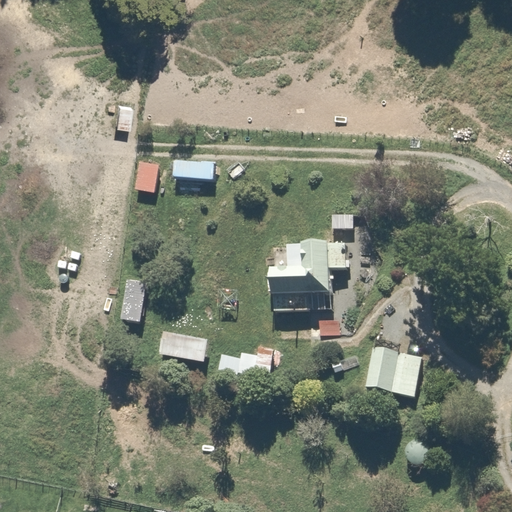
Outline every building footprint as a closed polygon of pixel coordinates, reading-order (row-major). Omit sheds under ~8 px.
[(112,121),(98,119),(95,144),(109,145),(112,121)] [(179,163),(178,181),(221,183),(222,165),(179,163)] [(194,182),(153,183),(153,199),(194,198),(194,182)] [(139,187),(118,185),(115,211),(137,213),(139,187)] [(317,298),(320,266),(244,267),(241,336),(300,336),(300,297),(317,298)] [(418,301),(399,294),(384,333),(403,340),(418,301)] [(182,357),(136,353),(134,377),(180,380),(182,357)] [(194,378),(192,396),(211,398),(229,400),(229,397),(244,398),(248,370),(232,368),(231,377),(214,375),(213,380),(194,378)] [(394,379),(343,371),(337,411),(387,419),(394,379)]
